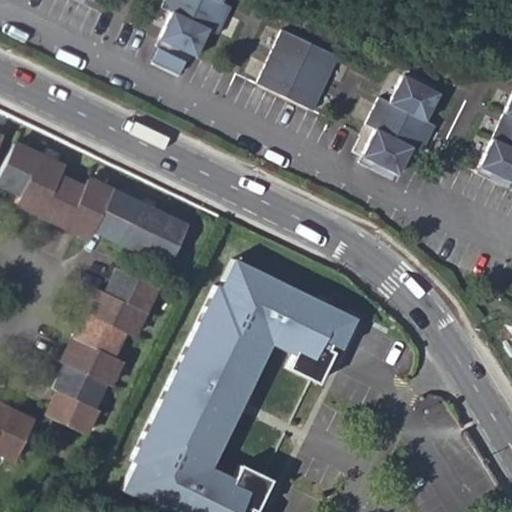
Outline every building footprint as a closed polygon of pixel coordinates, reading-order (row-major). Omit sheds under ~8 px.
[(164,0),(161,7),(171,12),(158,39),(157,40),(167,45),(168,43),(194,56),(207,29),(216,33),(230,6),(220,1),(220,0),(164,0)] [(337,56),(281,29),(255,83),(311,110),(337,56)] [(184,60),(157,47),(151,60),(178,72),(184,60)] [(378,97),(364,124),(374,129),(360,156),(361,157),(360,158),(369,163),(370,161),(396,174),(410,148),(419,153),(433,125),(424,120),(437,93),(411,80),(412,78),(403,74),(402,75),(401,75),(388,102),(378,97)] [(511,182),(511,92),(478,166),(478,168),(487,172),(487,171),(511,182)] [(9,144),(0,163),(0,186),(16,195),(12,203),(86,238),(90,228),(164,262),(182,224),(83,178),(80,186),(56,175),(60,167),(9,144)] [(217,287),(213,285),(128,460),(132,462),(118,490),(163,511),(245,511),(247,508),(253,510),(268,479),(237,465),(230,478),(207,467),(267,343),(291,354),(284,367),(315,382),(330,351),(325,349),(327,343),(337,348),(352,318),(231,259),(217,287)] [(129,338),(153,287),(113,268),(102,292),(92,288),(57,362),(62,364),(50,389),(55,391),(43,416),(83,434),(95,410),(91,408),(102,383),(107,385),(118,361),(109,356),(120,334),(129,338)] [(0,452),(13,458),(30,420),(0,405),(0,452)]
